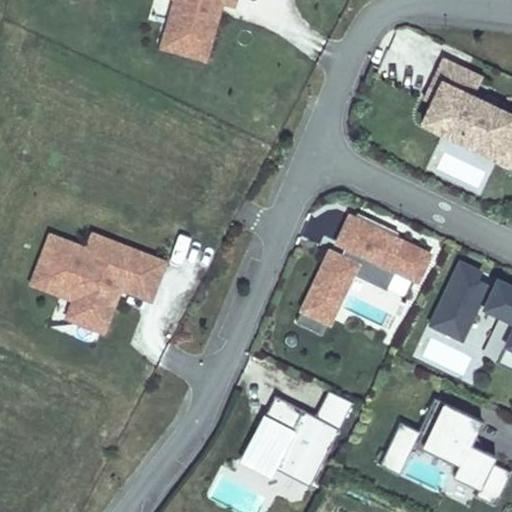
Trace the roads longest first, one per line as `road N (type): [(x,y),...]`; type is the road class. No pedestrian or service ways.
road 1 (residential): [(314,150),(203,408),(129,511)]
road 2 (residential): [(511,11),(396,6),(375,16),(357,36),(314,150)]
road 3 (residential): [(511,247),(314,150)]
